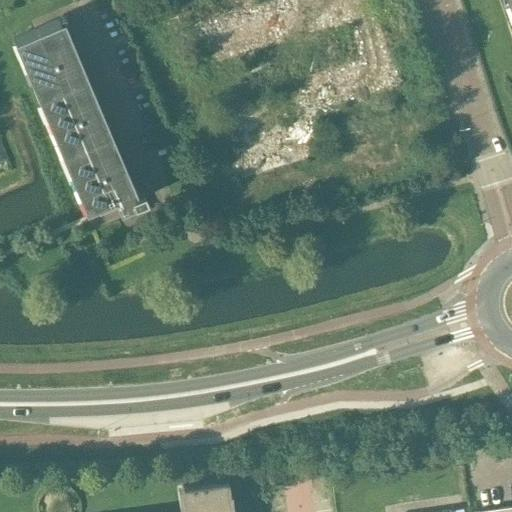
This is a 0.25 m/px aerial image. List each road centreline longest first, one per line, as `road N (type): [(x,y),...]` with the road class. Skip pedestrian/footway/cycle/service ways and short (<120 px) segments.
road 1 (secondary): [(0,414),(193,403),(503,331)]
road 2 (secondary): [(497,306),(302,364),(191,386),(0,397)]
road 3 (residential): [(152,174),(76,0)]
road 4 (residential): [(493,171),(441,0)]
